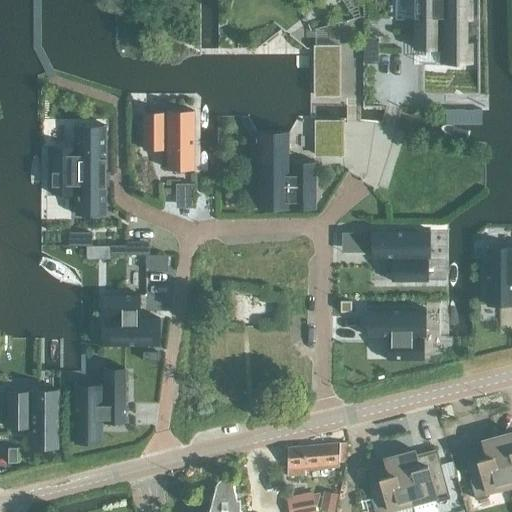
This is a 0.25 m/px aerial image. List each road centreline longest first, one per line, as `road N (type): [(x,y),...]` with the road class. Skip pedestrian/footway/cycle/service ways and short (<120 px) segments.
road 1 (residential): [(186,232),(158,464)]
road 2 (tertiary): [(322,421),(511,372)]
road 3 (residential): [(322,421),(321,228)]
road 4 (unknown): [(357,187),(337,2)]
road 5 (tertiary): [(158,464),(322,421)]
road 6 (tertiary): [(0,504),(158,464)]
road 7 (residential): [(321,228),(186,232)]
